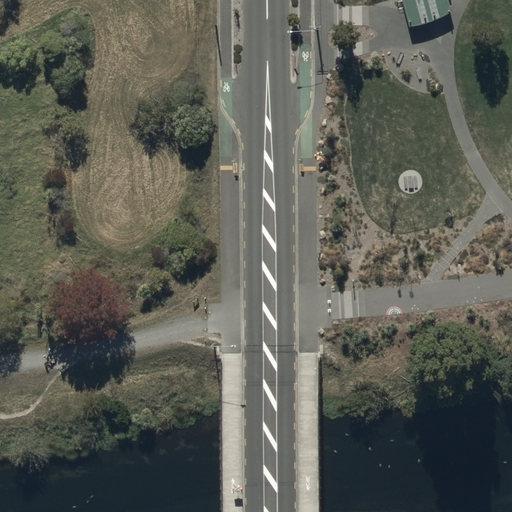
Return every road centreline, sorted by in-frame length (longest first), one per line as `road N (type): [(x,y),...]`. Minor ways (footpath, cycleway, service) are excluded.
road 1 (tertiary): [(267,0),(271,511)]
road 2 (track): [(0,360),(151,338),(210,319)]
